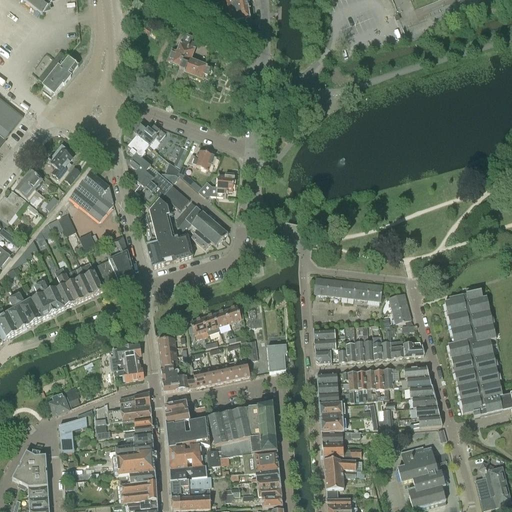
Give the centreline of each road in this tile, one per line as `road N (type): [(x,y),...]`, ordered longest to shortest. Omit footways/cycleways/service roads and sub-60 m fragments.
road 1 (residential): [(157,400),(279,378),(290,511)]
road 2 (residential): [(141,289),(241,250),(257,151)]
road 3 (residential): [(319,98),(511,40)]
road 4 (residential): [(141,289),(96,111)]
road 5 (residential): [(472,511),(432,363)]
road 6 (residential): [(0,357),(143,306)]
road 7 (residential): [(311,373),(322,511)]
road 8 (residential): [(130,109),(257,151)]
road 9 (residential): [(0,180),(50,115),(96,111)]
road 10 (residential): [(157,0),(263,70)]
road 11 (residential): [(311,373),(432,363)]
